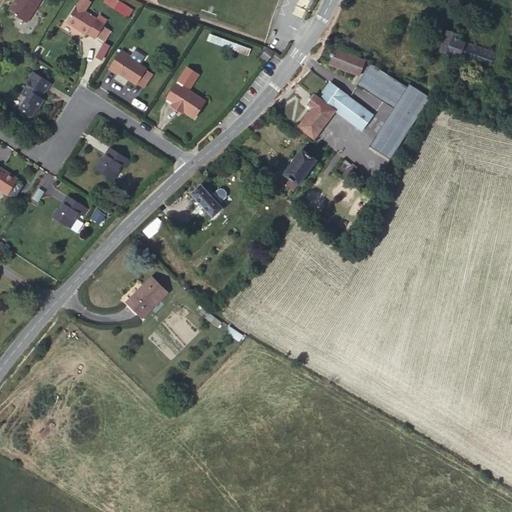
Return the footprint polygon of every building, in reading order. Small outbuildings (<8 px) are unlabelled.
[(17,0),(8,15),(26,26),(43,0),(17,0)] [(105,32),(97,26),(76,13),(64,31),(84,44),(86,43),(94,47),(105,32)] [(97,26),(105,32),(109,27),(100,22),(97,26)] [(209,33),(207,40),(248,55),(250,48),(209,33)] [(435,55),(482,70),(486,57),(452,45),(453,41),(440,37),(435,55)] [(268,47),(260,57),(267,62),(274,52),(268,47)] [(322,56),(318,60),(321,63),(329,55),(327,52),(322,56)] [(335,68),(357,76),(361,62),(340,55),(335,68)] [(107,77),(115,83),(117,80),(134,92),(135,91),(144,76),(145,76),(127,64),(128,62),(120,57),(107,77)] [(374,68),(363,87),(395,106),(406,87),(374,68)] [(196,82),(184,75),(175,88),(183,93),(187,96),(196,82)] [(144,76),(135,91),(141,95),(151,81),(144,76)] [(22,107),(15,117),(27,125),(33,116),(37,118),(43,109),(37,105),(41,100),(43,101),(48,93),(29,81),(23,89),(26,91),(17,103),(22,107)] [(327,102),(338,109),(339,107),(360,121),(357,126),(367,132),(377,115),(332,85),(323,99),(327,102)] [(390,163),(430,99),(411,86),(378,138),(391,145),(383,159),(390,163)] [(172,109),(180,96),(174,91),(173,91),(165,104),(172,109)] [(327,102),(323,99),(314,93),(306,103),(313,108),(301,126),(317,137),(330,119),(320,112),(327,102)] [(172,109),(169,113),(176,118),(178,114),(192,123),(203,108),(182,94),(180,96),(172,109)] [(338,109),(327,102),(320,112),(330,119),(338,109)] [(391,145),(378,138),(375,136),(366,149),(383,159),(391,145)] [(122,165),(125,167),(131,159),(113,147),(104,160),(102,158),(95,168),(112,179),(122,165)] [(279,176),(286,181),(295,188),(312,164),(295,153),(292,157),(288,154),(279,166),(283,170),(279,176)] [(341,171),(361,187),(368,177),(360,171),(358,171),(348,162),(341,171)] [(0,175),(0,197),(4,201),(15,185),(0,175)] [(295,188),(286,181),(282,186),(292,193),(295,188)] [(218,213),(200,194),(194,188),(182,200),(191,210),(187,214),(191,220),(196,215),(205,224),(218,213)] [(204,190),(200,194),(218,213),(222,209),(217,203),(222,198),(222,194),(218,190),(211,191),(208,194),(204,190)] [(56,215),(49,224),(66,237),(77,223),(83,227),(89,219),(67,205),(58,217),(56,215)] [(94,210),(91,218),(101,222),(104,214),(94,210)] [(142,283),(119,304),(127,312),(124,315),(131,323),(157,299),(142,283)] [(181,291),(176,296),(181,301),(186,296),(181,291)] [(127,312),(119,304),(116,306),(124,315),(127,312)]
